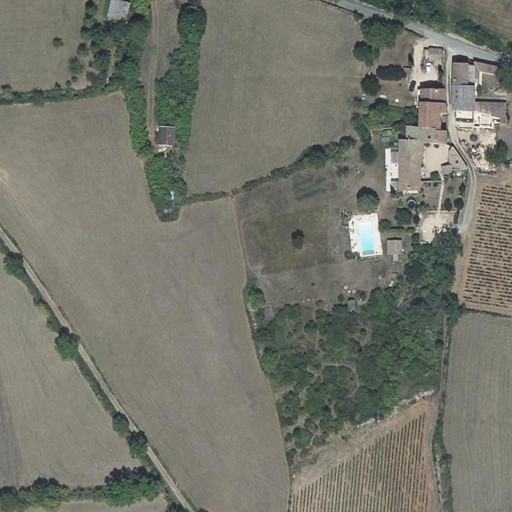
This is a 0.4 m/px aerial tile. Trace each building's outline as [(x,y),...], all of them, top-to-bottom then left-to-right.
[(116,22),(120,3),(114,2),(110,21),(116,22)] [(127,5),(120,3),(116,22),(123,24),(127,5)] [(444,65),(443,48),(430,49),(430,65),(444,65)] [(452,68),(456,115),(491,118),(498,118),(498,105),(482,103),(482,77),(482,75),(477,74),(452,68)] [(420,107),(421,133),(442,132),(441,117),(447,117),(445,92),(424,92),(424,106),(420,107)] [(505,117),(506,106),(498,105),(498,118),(501,118),(502,124),(508,124),(509,117),(505,117)] [(491,118),(456,115),(457,124),(490,125),(491,118)] [(161,149),(176,150),(177,133),(162,132),(161,149)] [(442,132),(421,133),(414,133),(410,134),(410,146),(403,146),(403,196),(421,196),(421,147),(447,147),(447,132),(442,132)] [(450,155),(452,163),(461,160),(451,147),(450,155)] [(393,247),(393,258),(403,258),(403,247),(393,247)]
